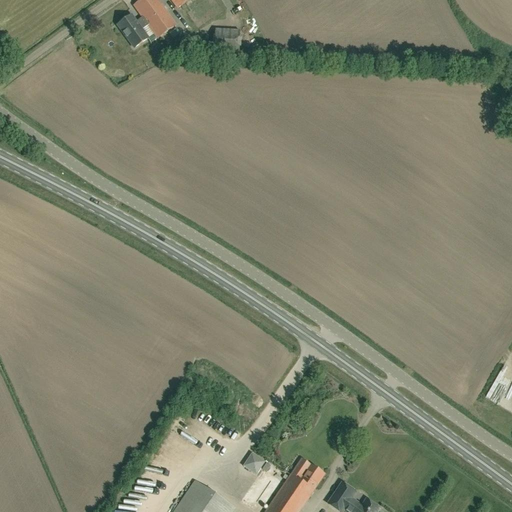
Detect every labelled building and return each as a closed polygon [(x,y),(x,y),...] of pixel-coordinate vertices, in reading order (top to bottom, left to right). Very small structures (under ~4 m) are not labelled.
[(157,39),(175,26),(156,0),(142,0),(134,6),(142,18),(136,22),(132,16),(118,26),(134,49),(148,39),(142,31),(148,26),(157,39)] [(170,0),(177,9),(189,0),(170,0)] [(213,51),(240,52),(241,30),(215,29),(213,51)] [(264,462),(251,453),(243,466),(255,474),(264,462)] [(265,511),(298,511),(324,474),(310,465),(302,459),(265,511)] [(232,511),(234,510),(193,483),(173,511),(232,511)] [(362,506),(351,498),(355,492),(342,483),(328,504),(340,511),(341,511),(343,510),(346,511),(377,511),(379,509),(366,500),(362,506)]
